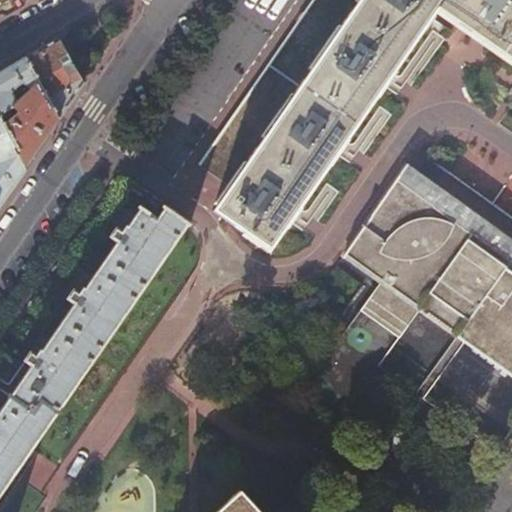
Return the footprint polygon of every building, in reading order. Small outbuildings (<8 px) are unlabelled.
[(0,0),(0,15),(9,10),(27,0),(0,0)] [(511,0),(306,0),(196,163),(228,185),(212,208),(268,247),(433,8),(511,62),(511,0)] [(57,41),(24,59),(57,121),(72,100),(83,84),(76,74),(75,73),(68,77),(63,69),(71,65),(57,41)] [(24,59),(0,73),(0,119),(25,167),(44,141),(57,121),(24,59)] [(0,119),(0,203),(10,190),(25,167),(0,119)] [(347,250),(404,168),(402,167),(342,255),(343,256),(347,250)] [(442,195),(404,168),(347,250),(343,256),(379,281),(387,287),(384,292),(385,293),(388,294),(390,295),(391,295),(397,296),(400,295),(402,295),(403,294),(404,294),(405,293),(406,292),(408,291),(410,289),(423,298),(416,308),(418,309),(511,375),(511,273),(504,268),(511,255),(511,244),(478,220),(470,232),(433,206),(442,195)] [(478,220),(442,195),(433,206),(470,232),(478,220)] [(0,511),(0,495),(184,225),(186,226),(188,223),(160,205),(159,207),(161,209),(155,219),(136,207),(134,210),(137,212),(125,229),(124,228),(123,228),(118,235),(113,232),(108,239),(115,244),(85,290),(82,289),(78,296),(72,292),(67,300),(74,305),(42,352),(40,351),(35,357),(30,354),(24,362),(32,367),(12,396),(10,394),(8,397),(9,397),(7,400),(8,401),(0,413),(0,511)] [(387,287),(379,281),(359,310),(398,337),(418,309),(416,308),(423,298),(410,289),(408,291),(406,292),(405,293),(404,294),(403,294),(402,295),(400,295),(397,296),(391,295),(390,295),(388,294),(385,293),(384,292),(387,287)] [(208,511),(253,511),(231,489),(208,511)]
